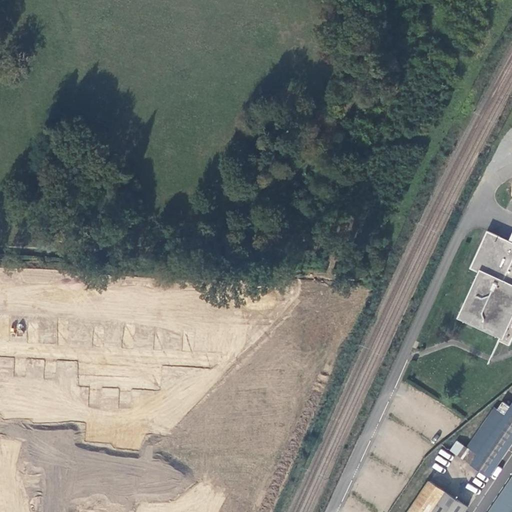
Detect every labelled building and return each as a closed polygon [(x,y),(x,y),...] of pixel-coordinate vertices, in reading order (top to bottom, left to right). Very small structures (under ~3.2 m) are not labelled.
[(511,243),(510,242),(488,232),(471,270),(483,276),(463,319),(503,337),(500,342),(511,347),(511,345),(511,243)] [(7,282),(7,291),(0,291),(0,303),(0,317),(21,316),(20,282),(7,282)] [(67,286),(67,295),(59,295),(60,320),(81,320),(80,285),(67,286)] [(306,289),(303,297),(295,294),(285,317),(303,326),(318,295),(306,289)] [(137,290),(137,299),(129,299),(128,324),(148,325),(150,291),(137,290)] [(38,292),(38,298),(31,299),(32,320),(52,320),(51,292),(38,292)] [(255,295),(255,304),(247,304),(246,329),(267,330),(268,296),(255,295)] [(105,297),(105,303),(98,303),(97,325),(117,326),(119,298),(105,297)] [(196,299),(196,308),(188,308),(187,333),(208,334),(209,300),(196,299)] [(165,301),(165,307),(158,306),(157,328),(177,329),(178,301),(165,301)] [(224,303),(224,309),(217,309),(216,331),(236,332),(237,304),(224,303)] [(26,377),(7,378),(8,409),(23,408),(23,402),(30,402),(29,390),(22,391),(22,387),(26,387),(26,377)] [(59,379),(38,380),(39,412),(54,411),(53,401),(60,401),(59,379)] [(87,380),(69,379),(67,410),(83,411),(83,406),(90,406),(91,394),(82,394),(83,389),(87,389),(87,380)] [(213,386),(192,385),(191,411),(201,411),(200,420),(212,420),(213,386)] [(176,391),(155,391),(154,415),(160,415),(159,424),(174,424),(176,391)] [(270,399),(252,391),(242,414),(249,416),(245,425),(257,430),(270,399)] [(146,408),(133,407),(132,422),(126,422),(125,432),(130,432),(130,439),(145,440),(146,408)] [(511,445),(511,407),(505,417),(479,456),(467,448),(458,442),(451,451),(490,477),(511,445)] [(115,409),(103,408),(103,421),(92,421),(92,431),(114,432),(115,409)] [(467,448),(479,456),(505,417),(494,409),(467,448)] [(18,442),(8,439),(6,448),(0,446),(0,458),(13,462),(18,442)] [(43,449),(42,471),(104,476),(106,454),(43,449)] [(24,475),(0,473),(0,493),(33,496),(34,484),(24,483),(24,475)] [(511,511),(511,481),(490,511),(511,511)] [(430,482),(409,511),(465,511),(468,508),(430,482)] [(221,511),(224,506),(215,502),(211,510),(202,506),(198,511),(221,511)]
